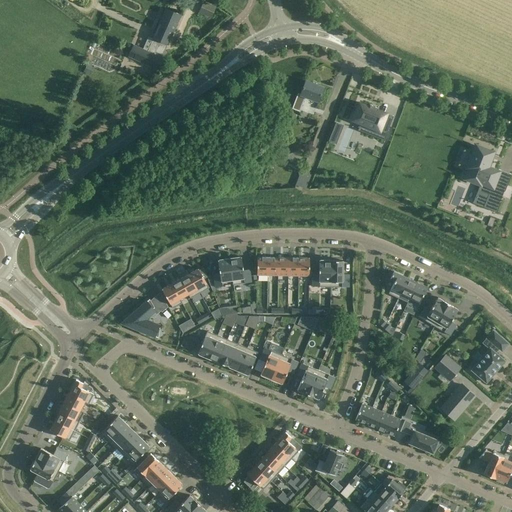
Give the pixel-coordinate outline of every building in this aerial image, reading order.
[(202,0),(201,0),(197,11),(210,17),(215,6),(202,0)] [(180,15),(166,9),(147,50),(133,44),(128,56),(157,68),(180,15)] [(87,64),(84,72),(86,73),(90,75),(93,67),(89,65),(90,62),(87,61),(86,64),(87,64)] [(151,72),(147,79),(153,82),(156,74),(151,72)] [(324,88),(306,80),(301,94),(298,93),(292,108),(300,111),(306,96),(319,101),(324,88)] [(359,104),(353,120),(369,126),(366,133),(384,140),(389,126),(382,123),(385,114),(377,111),(378,110),(377,110),(377,108),(370,105),(369,108),(359,104)] [(336,144),(343,126),(336,122),(328,141),(336,144)] [(470,169),(466,179),(470,181),(471,182),(471,181),(475,183),(476,183),(480,185),(478,190),(489,195),(483,208),(497,213),(501,202),(505,192),(511,175),(499,170),(498,172),(495,171),(496,170),(495,170),(494,170),(491,169),(490,168),(490,169),(487,168),(488,166),(493,153),(477,146),(472,158),(474,159),(470,168),(468,167),(468,169),(470,169)] [(288,161),(300,158),(299,151),(287,153),(288,161)] [(301,171),(296,186),(305,189),(310,175),(309,174),(303,172),(301,171)] [(511,253),(511,234),(503,231),(496,248),(511,253)] [(240,257),(229,258),(233,280),(232,280),(233,285),(251,282),(249,269),(243,270),(241,257),(240,257)] [(268,275),(268,257),(258,257),(257,257),(257,275),(258,275),(268,275)] [(278,257),(268,257),(268,275),(278,275),(278,257)] [(288,258),(278,257),(278,275),(288,276),(288,258)] [(233,280),(229,258),(219,260),(218,260),(220,274),(213,274),(215,287),(222,286),(222,281),(232,280),(233,280)] [(299,258),(288,258),(288,276),(298,276),(299,258)] [(308,258),(299,258),(298,276),(308,276),(309,276),(309,258),(308,258)] [(330,287),(331,260),(320,260),(319,260),(319,274),(312,274),(312,286),(330,287)] [(333,260),(331,260),(330,287),(349,287),(349,274),(342,274),(343,261),(340,261),(340,260),(333,260)] [(197,269),(189,274),(200,293),(209,288),(204,279),(207,277),(204,268),(199,270),(198,268),(197,269)] [(398,298),(408,278),(394,271),(390,278),(395,281),(389,294),(398,298)] [(200,293),(189,274),(180,279),(189,294),(188,294),(190,298),(200,293)] [(417,282),(408,278),(398,298),(408,302),(417,282)] [(189,294),(180,279),(171,284),(180,299),(188,294),(189,294)] [(408,302),(404,311),(413,315),(417,307),(427,287),(417,282),(408,302)] [(180,299),(171,284),(163,289),(162,288),(162,289),(173,308),(182,303),(180,299)] [(434,326),(448,303),(444,301),(438,298),(438,297),(431,309),(425,306),(419,317),(434,326)] [(128,323),(128,326),(134,328),(133,329),(140,332),(140,330),(148,334),(149,335),(149,334),(150,335),(151,335),(152,336),(158,338),(160,328),(158,327),(159,325),(149,321),(149,320),(149,321),(146,319),(146,320),(145,319),(148,317),(149,317),(148,316),(150,315),(155,311),(153,309),(155,308),(150,299),(145,303),(144,303),(137,310),(136,310),(136,311),(135,312),(135,311),(134,312),(131,315),(130,315),(130,316),(127,318),(128,323),(128,324),(128,323)] [(165,301),(158,307),(162,312),(168,307),(165,301)] [(452,305),(448,303),(434,326),(450,335),(456,324),(451,321),(458,309),(457,309),(452,306),(452,305)] [(212,316),(236,312),(235,305),(211,309),(212,316)] [(298,323),(294,323),(287,344),(296,347),(297,347),(303,330),(322,331),(325,332),(327,332),(328,330),(328,318),(323,316),(298,315),(298,323)] [(208,358),(217,335),(207,331),(197,354),(198,354),(208,358)] [(490,349),(490,348),(472,370),(486,383),(505,361),(495,353),(499,349),(502,351),(508,344),(493,331),(487,338),(494,344),(490,349)] [(227,339),(217,335),(208,358),(218,362),(227,339)] [(183,338),(180,345),(190,349),(193,342),(183,338)] [(237,344),(227,339),(218,362),(224,365),(227,367),(227,366),(228,366),(237,344)] [(247,348),(237,344),(228,366),(238,370),(247,348)] [(258,352),(247,348),(238,370),(247,374),(247,375),(248,375),(258,352)] [(271,379),(281,355),(264,348),(260,359),(265,362),(260,375),(261,375),(271,379)] [(459,366),(444,353),(433,366),(441,373),(438,377),(445,383),(459,366)] [(298,362),(281,355),(271,379),(281,383),(282,384),(287,371),(293,373),(298,362)] [(308,395),(318,370),(301,363),(296,375),(302,377),(297,390),(298,390),(304,393),(308,395)] [(420,364),(405,382),(413,389),(428,371),(420,364)] [(335,377),(318,370),(308,395),(312,397),(312,396),(318,399),(319,399),(324,387),(330,389),(335,377)] [(76,380),(69,393),(84,401),(84,402),(88,404),(94,394),(89,392),(92,388),(83,383),(76,380)] [(474,395),(461,384),(441,407),(452,417),(462,406),(463,407),(474,395)] [(69,393),(64,402),(80,410),(84,402),(84,401),(69,393)] [(64,402),(59,411),(75,419),(79,421),(84,412),(80,410),(64,402)] [(365,424),(372,407),(363,404),(363,403),(362,403),(355,420),(356,420),(365,424)] [(381,411),(372,407),(365,424),(374,428),(381,411)] [(59,411),(55,420),(74,431),(79,421),(75,419),(59,411)] [(391,415),(381,411),(374,428),(384,432),(391,415)] [(109,441),(126,423),(118,415),(100,433),(109,441)] [(400,419),(391,415),(384,432),(393,436),(394,436),(401,419),(400,419)] [(102,416),(98,420),(102,424),(106,420),(102,416)] [(55,420),(50,430),(69,440),(74,431),(55,420)] [(102,424),(98,420),(93,424),(98,429),(102,424)] [(436,448),(440,443),(437,442),(438,440),(414,431),(409,429),(411,423),(405,420),(400,431),(406,434),(407,433),(412,436),(409,443),(433,453),(435,447),(436,448)] [(134,431),(126,423),(109,441),(116,448),(134,431)] [(511,426),(507,423),(500,431),(511,436),(511,435),(511,426)] [(141,438),(134,431),(116,448),(124,456),(141,438)] [(285,432),(275,444),(291,459),(298,451),(302,447),(291,437),(285,432)] [(91,433),(89,438),(94,441),(97,435),(91,433)] [(94,441),(89,438),(86,444),(92,446),(94,441)] [(149,446),(141,438),(124,456),(132,464),(149,446)] [(291,459),(275,444),(268,451),(284,466),(291,459)] [(41,448),(35,459),(59,471),(67,455),(56,449),(53,454),(41,448)] [(342,454),(342,452),(337,450),(336,452),(330,449),(329,450),(330,450),(325,462),(319,460),(315,470),(325,475),(327,472),(335,475),(336,475),(335,474),(338,468),(340,469),(340,468),(339,468),(342,462),(342,463),(343,462),(341,461),(343,455),(344,455),(342,454)] [(486,449),(479,458),(480,458),(489,462),(484,474),(495,478),(505,455),(504,455),(493,451),(492,453),(486,450),(487,450),(486,449)] [(284,466),(268,451),(261,459),(278,474),(284,466)] [(141,479),(159,461),(151,453),(133,471),(141,479)] [(505,455),(495,478),(495,479),(496,478),(497,479),(497,481),(503,483),(503,481),(504,482),(506,483),(511,468),(511,456),(505,453),(504,455),(505,455)] [(59,471),(35,459),(34,461),(34,460),(31,467),(30,469),(37,473),(33,481),(49,489),(53,481),(53,482),(59,471)] [(278,474),(261,459),(254,466),(271,481),(278,474)] [(166,469),(159,461),(141,479),(150,487),(153,483),(166,469)] [(271,481),(254,466),(247,474),(249,476),(243,482),(250,488),(256,482),(264,489),(271,481)] [(110,470),(106,474),(110,478),(116,484),(122,478),(112,468),(110,470)] [(174,476),(166,469),(153,483),(160,490),(160,491),(174,476)] [(102,483),(106,478),(102,474),(98,478),(102,483)] [(160,491),(160,490),(157,494),(165,502),(182,484),(174,476),(160,491)] [(388,476),(380,484),(384,487),(397,498),(405,490),(404,489),(404,490),(403,489),(405,487),(399,481),(397,484),(392,479),(391,479),(388,476)] [(111,483),(106,478),(102,483),(106,487),(111,483)] [(339,490),(341,486),(333,479),(330,483),(339,490)] [(316,510),(330,494),(317,483),(303,498),(316,510)] [(378,494),(378,495),(391,506),(397,498),(384,487),(378,494)] [(369,488),(363,495),(367,499),(382,511),(385,511),(391,506),(378,495),(378,494),(374,491),(374,492),(369,488)] [(116,497),(120,493),(116,489),(112,493),(116,497)] [(283,492),(278,497),(285,504),(290,499),(286,495),(283,492)] [(62,506),(71,497),(66,493),(58,501),(62,506)] [(125,498),(120,493),(116,497),(120,502),(125,498)] [(169,511),(189,511),(198,503),(190,495),(180,505),(175,500),(166,509),(169,511)] [(61,511),(70,511),(79,504),(72,496),(71,497),(62,506),(58,509),(61,511)] [(382,511),(367,499),(360,507),(365,511),(382,511)] [(346,511),(349,510),(337,500),(328,511),(329,511),(346,511)] [(205,511),(207,511),(198,503),(189,511),(205,511)]
